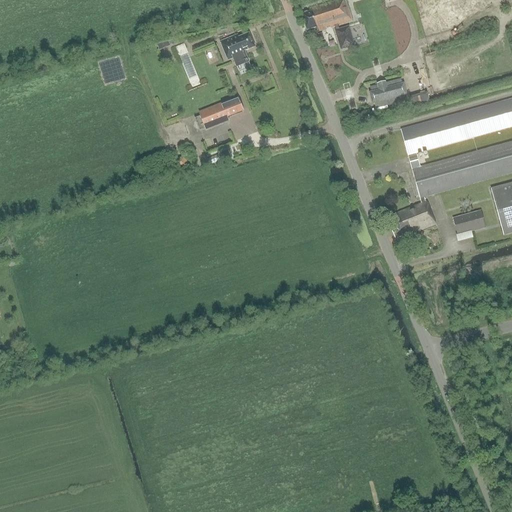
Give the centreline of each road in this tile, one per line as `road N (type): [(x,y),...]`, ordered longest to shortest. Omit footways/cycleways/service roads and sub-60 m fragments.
road 1 (tertiary): [(422,346),(282,0)]
road 2 (tertiary): [(489,511),(422,346)]
